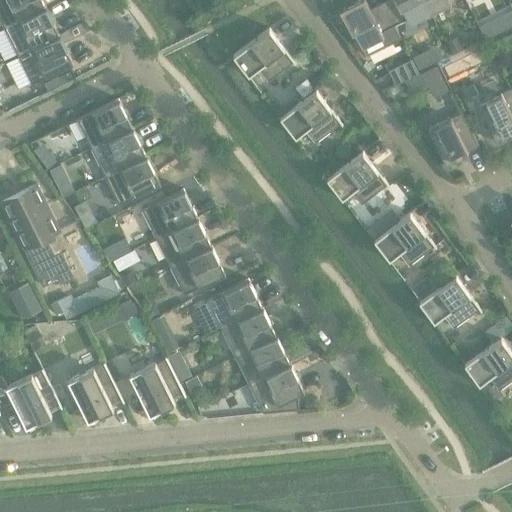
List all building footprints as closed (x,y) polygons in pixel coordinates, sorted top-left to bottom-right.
[(0,0),(0,18),(5,28),(46,7),(42,0),(0,0)] [(366,0),(361,0),(358,1),(344,9),(363,48),(364,48),(364,47),(383,37),(388,46),(400,40),(401,37),(395,25),(384,3),(371,9),(366,0)] [(389,0),(384,3),(395,25),(408,19),(411,25),(412,24),(412,23),(431,13),(424,0),(389,0)] [(424,0),(431,13),(450,4),(451,5),(452,4),(449,0),(424,0)] [(46,7),(5,28),(18,56),(60,35),(46,7)] [(495,19),(480,27),(486,39),(502,32),(495,19)] [(234,56),(250,76),(259,68),(269,81),(294,62),(296,64),(297,63),(270,28),(234,56)] [(60,35),(18,56),(33,85),(74,64),(60,35)] [(459,38),(448,44),(453,54),(464,49),(459,38)] [(482,50),(474,54),(480,66),(494,60),(490,52),(484,55),(482,50)] [(462,60),(444,69),(450,81),(468,72),(462,60)] [(391,71),(397,84),(419,73),(412,61),(391,71)] [(437,66),(423,73),(430,88),(444,81),(437,66)] [(59,77),(46,84),(49,91),(63,84),(59,77)] [(308,79),(297,87),(304,97),(315,88),(308,79)] [(511,130),(511,87),(479,104),(499,143),(511,136),(511,133),(511,131),(511,130)] [(317,90),(281,117),(297,137),(306,130),(316,143),(341,124),(343,125),(344,125),(317,90)] [(119,99),(77,120),(92,149),(133,128),(119,99)] [(480,146),(463,112),(429,129),(449,168),(463,161),(461,156),(480,146)] [(133,128),(92,149),(106,177),(147,156),(133,128)] [(364,151),(328,179),(343,199),(353,191),(363,204),(388,185),(389,187),(390,186),(364,151)] [(51,152),(41,159),(48,169),(58,161),(51,152)] [(147,156),(106,177),(120,205),(162,184),(147,156)] [(62,164),(51,170),(57,183),(69,177),(62,164)] [(44,246),(47,238),(61,231),(38,184),(2,202),(44,286),(58,279),(59,278),(67,274),(64,269),(65,269),(62,264),(59,259),(58,260),(49,257),(48,253),(46,250),(44,246)] [(142,210),(157,238),(198,218),(184,189),(142,210)] [(375,240),(390,260),(400,253),(410,265),(435,246),(437,248),(438,247),(411,212),(385,232),(375,240)] [(94,215),(82,221),(86,228),(98,222),(94,215)] [(198,218),(157,238),(171,266),(212,246),(198,218)] [(377,222),(367,230),(375,240),(385,232),(377,222)] [(126,238),(104,249),(110,261),(114,259),(132,250),(126,238)] [(212,246),(171,266),(185,295),(227,274),(212,246)] [(133,271),(123,276),(128,285),(137,280),(133,271)] [(71,294),(59,300),(63,309),(67,318),(119,292),(111,275),(98,281),(101,286),(73,299),(71,294)] [(457,275),(420,301),(435,322),(445,315),(454,328),(480,309),(482,311),(483,311),(457,275)] [(207,300),(222,329),(263,308),(249,279),(207,300)] [(420,282),(412,288),(419,298),(427,293),(420,282)] [(18,290),(25,305),(18,308),(23,319),(42,310),(29,285),(18,290)] [(59,300),(51,304),(56,313),(63,309),(59,300)] [(137,312),(131,300),(117,308),(123,319),(137,312)] [(151,305),(145,308),(150,319),(161,313),(158,307),(151,305)] [(263,308),(222,329),(235,356),(277,336),(263,308)] [(164,315),(154,320),(160,333),(171,328),(164,315)] [(511,323),(507,316),(496,324),(504,334),(511,328),(511,323)] [(277,336),(235,356),(249,384),(291,364),(277,336)] [(511,351),(502,337),(465,364),(480,385),(490,377),(500,390),(511,381),(511,351)] [(180,350),(168,356),(175,369),(186,363),(180,350)] [(38,357),(0,376),(0,402),(2,407),(14,401),(27,428),(30,426),(35,423),(47,418),(46,417),(45,415),(51,412),(61,407),(62,409),(63,408),(44,369),(38,357)] [(151,416),(153,414),(154,416),(160,413),(159,411),(176,403),(175,400),(185,395),(186,397),(187,396),(167,357),(166,357),(166,358),(156,363),(156,362),(130,375),(151,416)] [(89,422),(92,420),(92,422),(98,419),(97,417),(115,409),(113,406),(123,401),(124,403),(125,402),(105,363),(104,363),(105,365),(95,370),(94,368),(69,381),(89,422)] [(291,364),(249,384),(264,413),(300,410),(299,396),(305,392),(291,364)] [(198,376),(186,381),(192,393),(204,387),(198,376)] [(317,397),(305,399),(306,408),(318,406),(317,397)]
